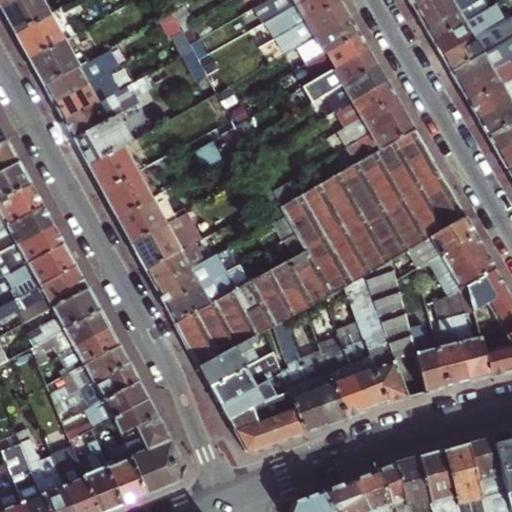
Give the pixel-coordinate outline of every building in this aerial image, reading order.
[(54,12),(47,0),(13,0),(3,6),(10,20),(17,32),(54,12)] [(268,18),(285,8),(299,0),(264,0),(259,3),(268,18)] [(294,24),(308,16),(336,0),(299,0),(285,8),(294,24)] [(300,35),(304,41),(352,15),(348,8),(342,0),(336,0),(308,16),(315,27),(300,35)] [(420,13),(425,20),(459,0),(421,0),(415,4),(420,13)] [(430,29),(434,36),(466,17),(459,5),(468,0),(459,0),(425,20),(430,29)] [(54,12),(17,32),(25,46),(32,58),(68,38),(79,32),(64,6),(54,12)] [(447,60),(452,68),(485,49),(511,32),(511,10),(487,25),(442,51),(447,60)] [(328,50),(361,31),(357,25),(352,15),(304,41),(308,47),(322,39),(328,50)] [(308,16),(294,24),(300,35),(315,27),(308,16)] [(438,44),(442,51),(487,25),(484,19),(471,25),(466,17),(434,36),(438,44)] [(323,74),(370,48),(367,41),(361,31),(328,50),(334,60),(319,68),(323,74)] [(68,38),(32,58),(39,70),(46,83),(82,63),(68,38)] [(308,47),(314,58),(328,50),(322,39),(308,47)] [(323,74),(326,80),(341,72),(347,82),(380,64),(376,57),(370,48),(323,74)] [(457,76),(462,84),(508,57),(503,51),(491,59),(485,49),(452,68),(457,76)] [(319,68),(334,60),(328,50),(314,58),(319,68)] [(97,55),(82,63),(46,83),(51,92),(56,101),(107,73),(97,55)] [(466,91),(471,100),(511,75),(511,64),(508,57),(462,84),(466,91)] [(341,105),(388,78),(384,71),(380,64),(347,82),(352,92),(338,100),(341,105)] [(326,80),(332,90),(347,82),(341,72),(326,80)] [(116,90),(107,73),(56,101),(60,109),(65,118),(116,90)] [(475,108),(479,115),(511,96),(511,75),(471,100),(475,108)] [(365,113),(397,94),(394,88),(388,78),(341,105),(345,112),(359,104),(365,113)] [(338,100),(352,92),(347,82),(332,90),(338,100)] [(116,90),(65,118),(69,126),(74,135),(119,110),(125,107),(116,90)] [(349,143),(407,111),(403,104),(397,94),(365,113),(350,121),(354,128),(344,134),(349,143)] [(484,123),(489,131),(511,118),(511,96),(479,115),(484,123)] [(345,112),(350,121),(365,113),(359,104),(345,112)] [(133,135),(119,110),(74,135),(81,148),(88,160),(124,140),(133,135)] [(371,155),(418,129),(413,121),(407,111),(349,143),(353,151),(365,144),(371,155)] [(493,138),(498,148),(511,139),(511,118),(489,131),(493,138)] [(0,123),(0,142),(8,138),(0,123)] [(298,227),(308,246),(223,292),(175,319),(199,362),(256,331),(261,328),(267,325),(274,321),(286,314),(305,304),(324,293),(344,282),(365,337),(389,398),(402,395),(412,392),(398,356),(375,294),(399,283),(397,275),(391,255),(419,240),(467,213),(418,129),(371,155),(284,203),(289,211),(298,227)] [(0,169),(19,160),(13,148),(8,138),(0,142),(0,169)] [(503,155),(507,163),(511,160),(511,139),(498,148),(503,155)] [(141,171),(124,140),(88,160),(96,175),(105,191),(141,171)] [(0,169),(0,197),(31,180),(25,169),(19,160),(0,169)] [(113,205),(118,216),(154,196),(141,171),(105,191),(113,205)] [(38,193),(31,180),(0,197),(0,226),(13,219),(43,203),(38,193)] [(170,223),(154,196),(118,216),(126,230),(133,243),(170,223)] [(15,235),(33,226),(35,230),(53,220),(48,211),(43,203),(13,219),(9,229),(0,233),(0,248),(17,239),(15,235)] [(189,212),(170,223),(133,243),(140,255),(146,266),(182,246),(194,239),(202,235),(189,212)] [(473,223),(467,213),(419,240),(429,257),(477,231),(473,223)] [(0,233),(9,229),(13,219),(0,226),(0,233)] [(15,235),(17,239),(0,248),(0,258),(6,255),(12,267),(64,239),(58,229),(53,220),(35,230),(33,226),(15,235)] [(477,231),(429,257),(439,274),(487,247),(483,240),(477,231)] [(70,250),(64,239),(12,267),(6,270),(13,283),(34,271),(40,282),(76,261),(70,250)] [(182,246),(146,266),(151,275),(155,284),(204,258),(194,239),(182,246)] [(493,258),(487,247),(439,274),(449,292),(469,281),(497,265),(493,258)] [(204,258),(155,284),(160,292),(165,301),(213,275),(204,258)] [(82,273),(76,261),(40,282),(18,293),(0,302),(5,313),(25,302),(26,304),(47,294),(52,304),(88,284),(82,273)] [(511,339),(496,344),(490,327),(483,328),(484,333),(496,371),(511,366),(511,290),(497,265),(469,281),(476,305),(490,297),(511,333),(511,339)] [(34,271),(13,283),(18,293),(40,282),(34,271)] [(170,309),(175,319),(223,292),(213,275),(165,301),(170,309)] [(399,283),(375,294),(398,356),(418,350),(410,322),(399,283)] [(43,328),(27,336),(30,344),(44,336),(54,331),(101,306),(95,296),(88,284),(52,304),(58,316),(51,315),(39,321),(43,328)] [(47,294),(26,304),(31,315),(52,304),(47,294)] [(101,306),(54,331),(63,349),(110,324),(105,314),(101,306)] [(468,308),(455,311),(473,377),(485,373),(496,371),(484,333),(476,334),(468,308)] [(441,343),(451,382),(464,379),(473,377),(455,311),(442,314),(449,342),(441,343)] [(296,402),(306,429),(318,425),(327,421),(301,354),(286,314),(274,321),(290,364),(283,367),(283,368),(290,387),(296,402)] [(410,322),(418,350),(428,388),(440,385),(451,382),(441,343),(432,346),(425,319),(410,322)] [(115,332),(110,324),(63,349),(72,367),(120,342),(115,332)] [(254,341),(260,338),(256,331),(199,362),(205,374),(210,383),(262,356),(254,341)] [(355,334),(343,339),(369,406),(379,402),(389,398),(365,337),(357,339),(355,334)] [(44,336),(30,344),(38,363),(49,357),(43,345),(47,343),(44,336)] [(323,351),(347,414),(359,410),(369,406),(343,339),(331,343),(332,348),(323,351)] [(54,400),(130,359),(125,350),(120,342),(72,367),(60,373),(46,381),(54,400)] [(277,372),(283,368),(283,367),(276,348),(269,352),(277,372)] [(313,349),(301,354),(327,421),(337,418),(347,414),(323,351),(314,354),(313,349)] [(262,356),(210,383),(215,393),(220,402),(272,375),(262,356)] [(49,357),(38,363),(46,381),(60,373),(58,367),(55,368),(49,357)] [(73,401),(78,398),(79,394),(83,392),(89,403),(139,376),(134,367),(130,359),(54,400),(57,409),(73,401)] [(290,387),(283,368),(277,372),(272,375),(220,402),(224,408),(227,415),(249,403),(264,397),(290,387)] [(91,424),(97,421),(113,412),(148,393),(143,384),(139,376),(89,403),(85,405),(89,414),(65,426),(69,436),(91,424)] [(296,402),(290,387),(264,397),(270,413),(296,402)] [(184,470),(187,462),(165,424),(148,393),(113,412),(125,439),(147,490),(167,482),(181,476),(184,470)] [(264,397),(249,403),(227,415),(244,446),(247,447),(254,448),(306,429),(296,402),(270,413),(264,397)] [(94,431),(100,429),(97,421),(91,424),(94,431)] [(31,433),(22,437),(53,511),(77,511),(51,449),(40,454),(31,433)] [(511,433),(490,440),(507,496),(511,494),(511,433)] [(18,483),(30,511),(53,511),(22,437),(22,434),(2,443),(13,470),(18,483)] [(92,453),(78,458),(100,509),(110,505),(123,500),(107,462),(96,436),(87,439),(92,453)] [(147,490),(125,439),(110,445),(115,459),(107,462),(123,500),(136,495),(147,490)] [(511,511),(507,496),(490,440),(476,443),(467,446),(485,511),(511,511)] [(51,449),(77,511),(93,511),(100,509),(78,458),(71,441),(51,449)] [(485,511),(467,446),(457,449),(442,453),(459,511),(485,511)] [(459,511),(442,453),(428,456),(418,459),(432,509),(432,511),(459,511)] [(421,511),(432,509),(418,459),(406,462),(394,466),(406,511),(421,511)] [(406,511),(394,466),(384,469),(375,473),(395,503),(397,511),(406,511)] [(0,474),(0,498),(5,511),(30,511),(18,483),(13,470),(0,474)] [(395,503),(375,473),(364,477),(350,482),(370,511),(385,511),(383,508),(395,503)] [(370,511),(350,482),(337,487),(321,492),(334,511),(370,511)] [(334,511),(321,492),(290,504),(289,510),(288,511),(334,511)]
